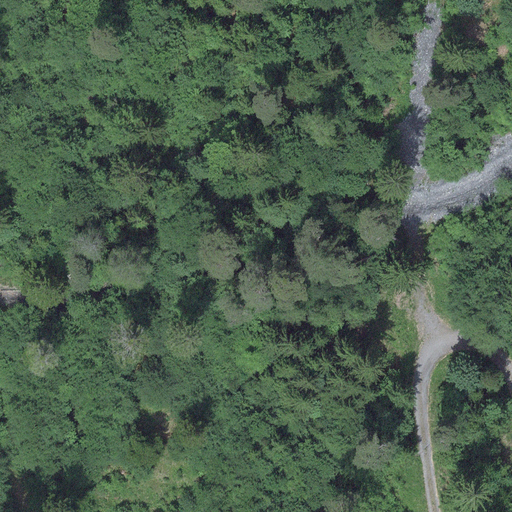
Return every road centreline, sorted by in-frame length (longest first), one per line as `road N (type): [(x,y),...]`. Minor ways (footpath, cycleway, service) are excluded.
road 1 (track): [(433,511),(419,389),(436,344),(472,337),(511,373)]
road 2 (track): [(436,344),(416,275),(417,211)]
